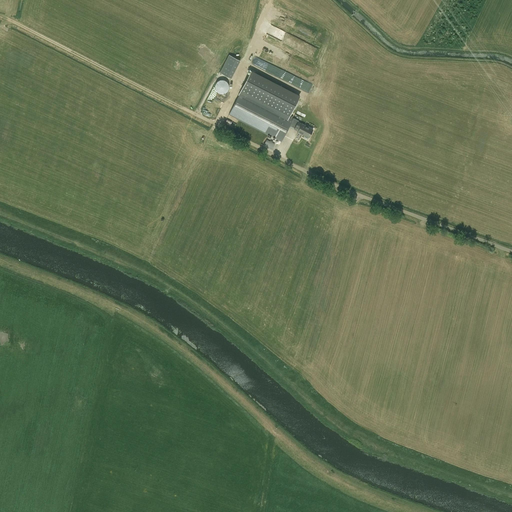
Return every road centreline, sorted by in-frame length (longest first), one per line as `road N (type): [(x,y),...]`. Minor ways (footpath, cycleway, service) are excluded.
road 1 (track): [(0,212),(141,270),(196,303),(373,444),(511,495)]
road 2 (unclassified): [(511,251),(364,196),(213,125)]
road 3 (track): [(0,15),(213,125)]
road 4 (track): [(270,0),(215,126)]
